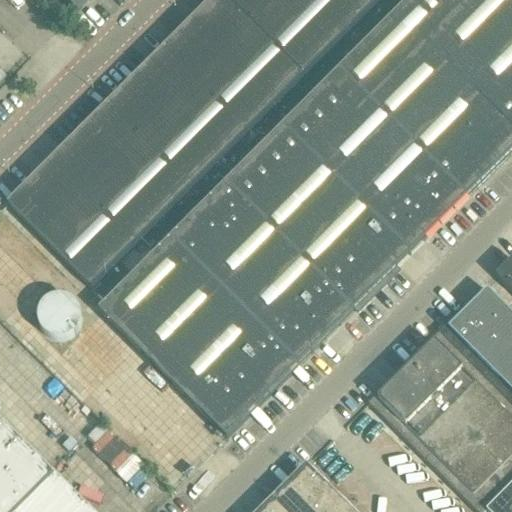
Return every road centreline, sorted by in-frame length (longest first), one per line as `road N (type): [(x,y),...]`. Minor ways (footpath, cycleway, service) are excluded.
road 1 (unclassified): [(212,511),(511,213)]
road 2 (unclassified): [(0,159),(160,0)]
